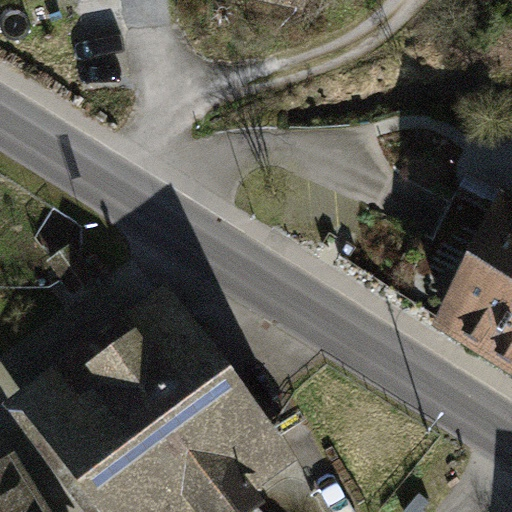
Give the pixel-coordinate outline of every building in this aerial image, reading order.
[(413,294),(444,307),(498,179),(467,166),(413,294)] [(511,211),(508,209),(488,248),(499,257),(483,291),(467,288),(449,326),(511,364),(511,211)] [(89,276),(77,260),(60,272),(72,288),(89,276)] [(269,442),(175,316),(38,417),(109,511),(175,511),(195,497),(206,511),(238,511),(252,502),(229,472),(269,442)] [(0,511),(34,511),(9,471),(0,476),(0,511)]
